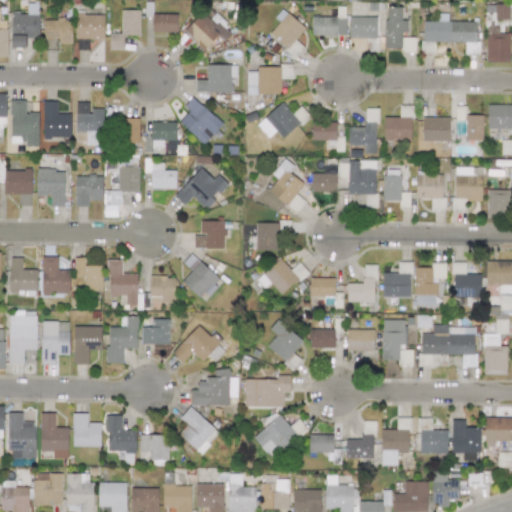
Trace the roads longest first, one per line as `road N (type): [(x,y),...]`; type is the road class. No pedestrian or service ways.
road 1 (residential): [(511,237),(337,238)]
road 2 (residential): [(511,80),(339,81)]
road 3 (residential): [(511,390),(339,390)]
road 4 (residential): [(0,74),(157,76)]
road 5 (residential): [(0,386),(156,390)]
road 6 (residential): [(0,230),(155,236)]
